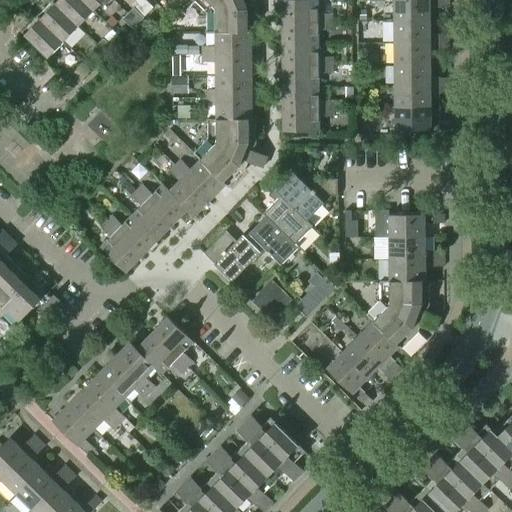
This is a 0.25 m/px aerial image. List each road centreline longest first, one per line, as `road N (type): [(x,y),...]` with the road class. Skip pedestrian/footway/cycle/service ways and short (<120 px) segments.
road 1 (tertiary): [(488,0),(491,260),(477,331)]
road 2 (residential): [(377,454),(349,444),(178,278)]
road 3 (tertiary): [(477,331),(434,396),(377,454)]
road 4 (residential): [(93,295),(0,208)]
